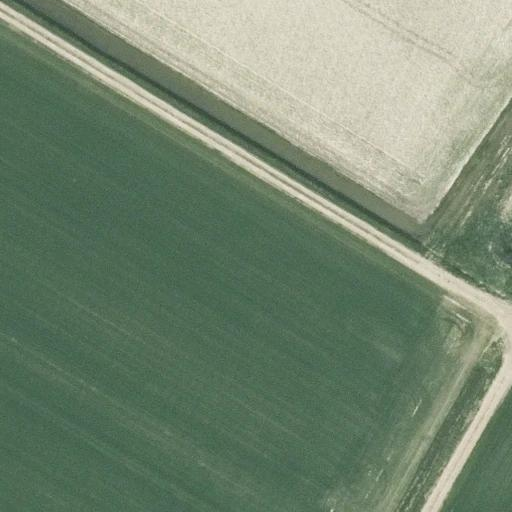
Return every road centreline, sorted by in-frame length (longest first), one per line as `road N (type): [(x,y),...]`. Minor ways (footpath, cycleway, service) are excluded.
road 1 (track): [(0,7),(511,318)]
road 2 (track): [(425,511),(511,360)]
